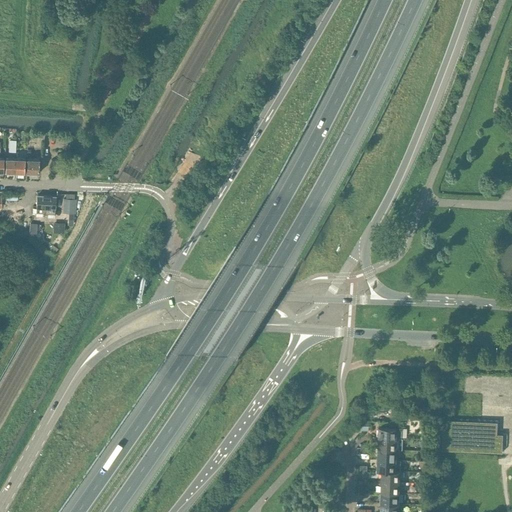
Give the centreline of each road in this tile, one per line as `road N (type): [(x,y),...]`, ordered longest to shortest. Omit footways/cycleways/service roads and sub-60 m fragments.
road 1 (trunk): [(382,0),(274,215),(77,511)]
road 2 (trunk): [(111,511),(275,266),(415,0)]
road 3 (trunk): [(336,0),(172,274),(165,302)]
road 4 (trunk): [(365,239),(419,130),(469,0)]
road 5 (trunk): [(172,511),(298,330)]
road 6 (tertiary): [(298,330),(511,339)]
road 7 (tertiary): [(77,372),(0,511)]
road 8 (tertiary): [(77,372),(126,339),(187,323)]
